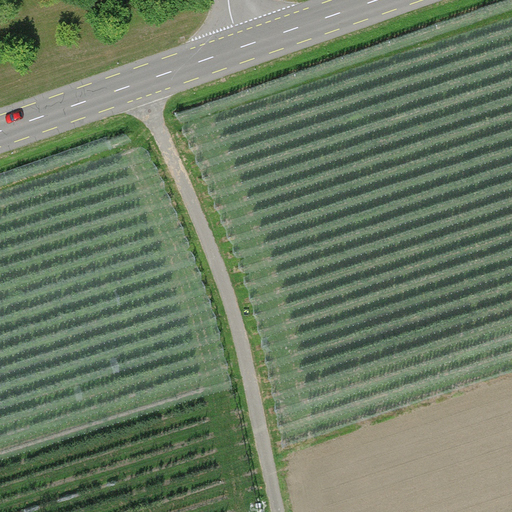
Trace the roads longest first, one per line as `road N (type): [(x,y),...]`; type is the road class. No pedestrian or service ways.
road 1 (track): [(141,81),(227,281),(280,511)]
road 2 (primary): [(0,130),(231,49)]
road 3 (primary): [(231,49),(376,0)]
